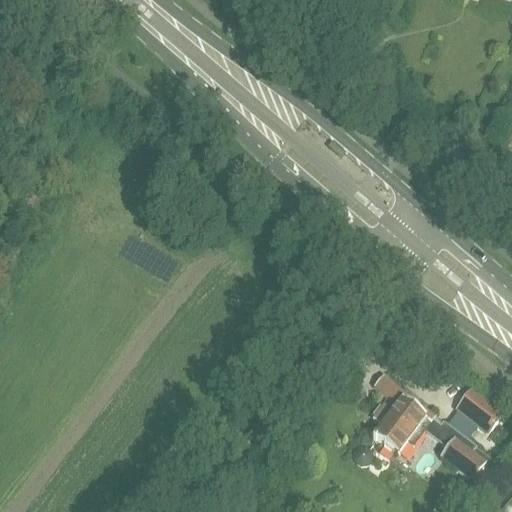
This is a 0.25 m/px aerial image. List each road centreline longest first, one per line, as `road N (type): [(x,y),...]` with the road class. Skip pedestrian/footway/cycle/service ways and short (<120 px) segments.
road 1 (primary): [(103,0),(385,262)]
road 2 (primary): [(426,212),(293,97),(163,0)]
road 3 (track): [(197,511),(371,278)]
road 4 (primary): [(385,262),(511,356)]
